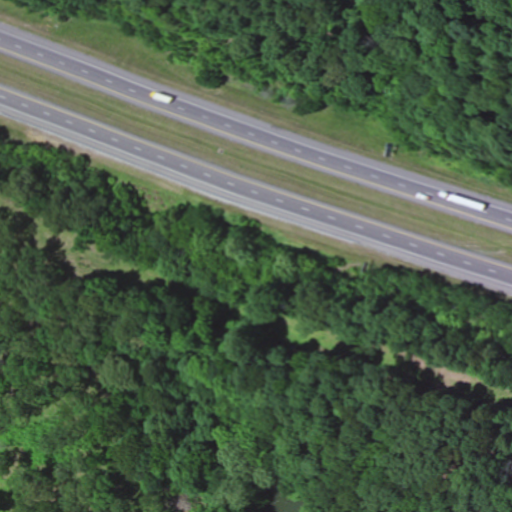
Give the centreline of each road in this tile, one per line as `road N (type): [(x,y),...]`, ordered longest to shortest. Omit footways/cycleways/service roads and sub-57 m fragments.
road 1 (motorway): [(511,227),(308,161),(0,40)]
road 2 (motorway): [(0,99),(254,201),(511,285)]
